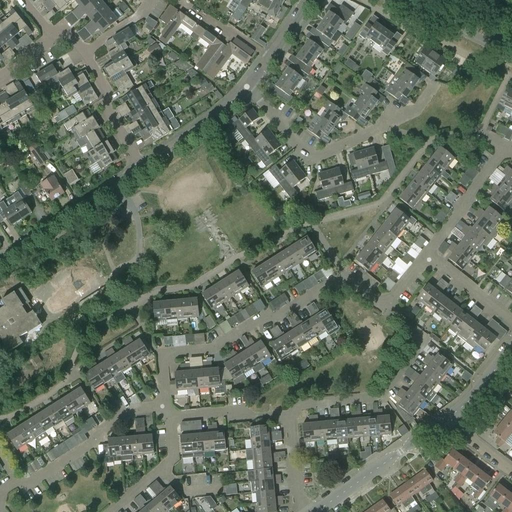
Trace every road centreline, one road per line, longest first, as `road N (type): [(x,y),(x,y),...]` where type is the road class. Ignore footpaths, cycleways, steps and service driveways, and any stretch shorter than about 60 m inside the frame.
road 1 (residential): [(160,406),(170,354),(211,349),(331,283),(350,283),(384,308)]
road 2 (residential): [(434,84),(415,110),(318,156),(302,151),(245,87)]
road 3 (residential): [(288,415),(301,404),(383,394),(417,344),(384,308)]
road 4 (residential): [(0,491),(26,486),(134,409),(160,406)]
road 5 (residential): [(0,259),(141,168)]
road 6 (residential): [(315,511),(447,418)]
road 7 (residential): [(426,256),(506,146)]
road 8 (residential): [(141,168),(245,87)]
road 9 (residential): [(84,51),(141,168)]
road 10 (secondary): [(511,55),(401,0)]
road 11 (residential): [(110,511),(169,460),(172,417)]
